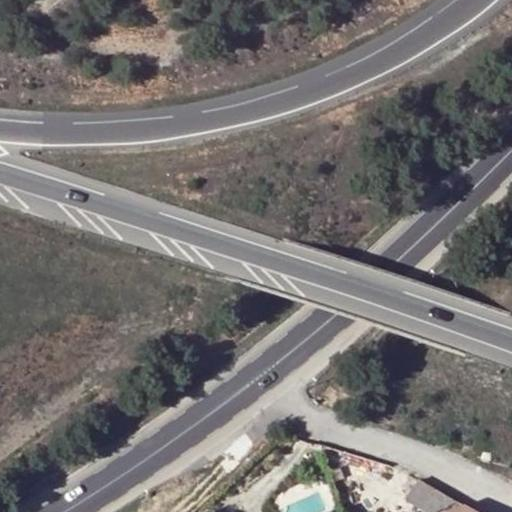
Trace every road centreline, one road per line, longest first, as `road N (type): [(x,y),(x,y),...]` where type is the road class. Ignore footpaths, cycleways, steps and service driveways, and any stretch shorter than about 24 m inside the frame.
road 1 (secondary): [(511,148),(384,271),(235,394),(60,511)]
road 2 (motorway): [(511,343),(0,174)]
road 3 (motorway): [(471,0),(380,62),(248,114),(165,124),(0,125)]
